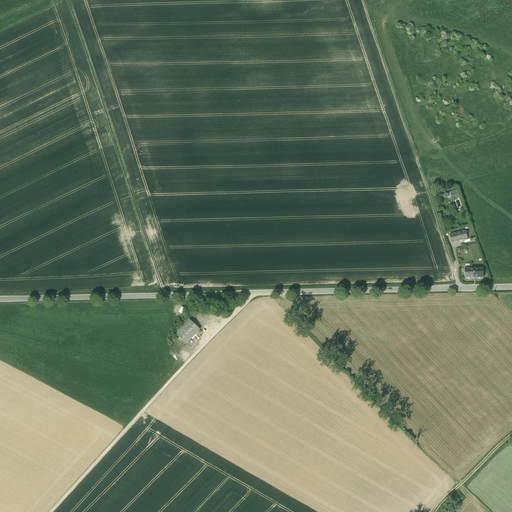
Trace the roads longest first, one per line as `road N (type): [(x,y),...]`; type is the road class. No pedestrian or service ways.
road 1 (tertiary): [(0,299),(511,286)]
road 2 (track): [(165,295),(69,0)]
road 3 (track): [(255,292),(50,511)]
road 4 (track): [(454,271),(362,0)]
